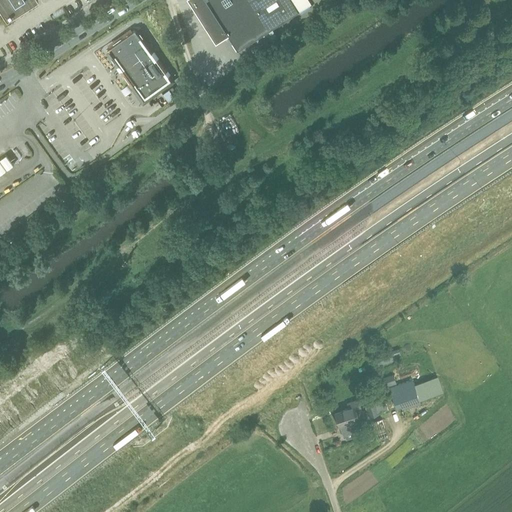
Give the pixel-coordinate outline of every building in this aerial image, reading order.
[(0,0),(0,12),(2,11),(5,16),(30,0),(0,0)] [(187,0),(214,42),(227,34),(237,50),(267,31),(297,12),(296,10),(308,3),(306,0),(187,0)] [(134,30),(107,49),(113,58),(119,66),(117,68),(126,79),(128,78),(143,100),(170,81),(155,60),(155,59),(151,53),(150,53),(140,38),(134,30)] [(391,352),(376,357),(379,366),(394,361),(391,352)] [(379,389),(396,384),(394,375),(376,381),(379,389)] [(413,380),(390,388),(397,407),(419,399),(413,380)] [(388,410),(384,396),(365,403),(369,416),(388,410)] [(338,420),(357,414),(356,411),(361,409),(358,400),(348,403),(349,408),(335,413),(338,420)] [(357,414),(338,420),(340,426),(343,425),(345,433),(347,439),(355,436),(352,430),(362,427),(357,414)] [(382,418),(371,422),(377,439),(388,436),(382,418)]
